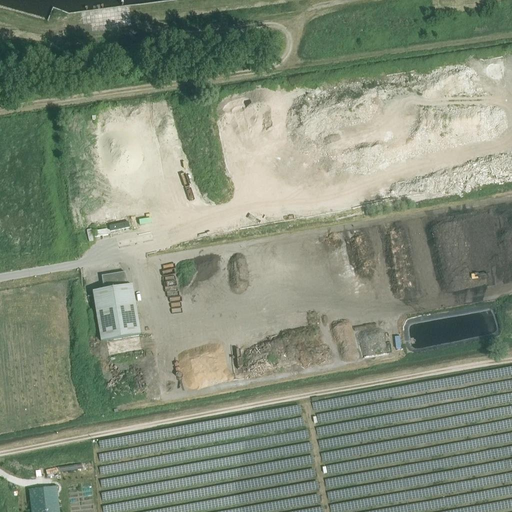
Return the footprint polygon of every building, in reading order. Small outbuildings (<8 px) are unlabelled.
[(128,222),(110,227),(111,232),(130,228),(128,222)] [(106,229),(93,231),(94,238),(107,235),(106,229)] [(176,262),(166,263),(167,284),(178,283),(176,262)] [(127,286),(125,273),(101,277),(104,290),(92,292),(100,342),(140,335),(132,286),(127,286)] [(59,511),(56,488),(29,491),(31,511),(59,511)]
